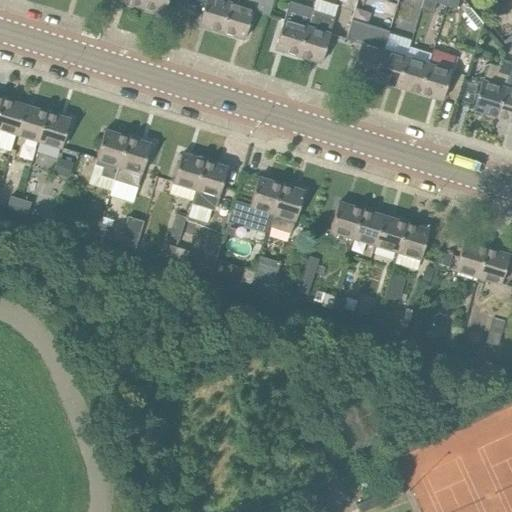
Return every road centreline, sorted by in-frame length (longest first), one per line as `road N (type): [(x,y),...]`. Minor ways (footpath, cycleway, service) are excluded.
road 1 (unclassified): [(511,380),(0,214)]
road 2 (tertiary): [(511,188),(0,32)]
road 3 (unclassified): [(100,511),(101,478),(46,341),(27,317),(0,306)]
